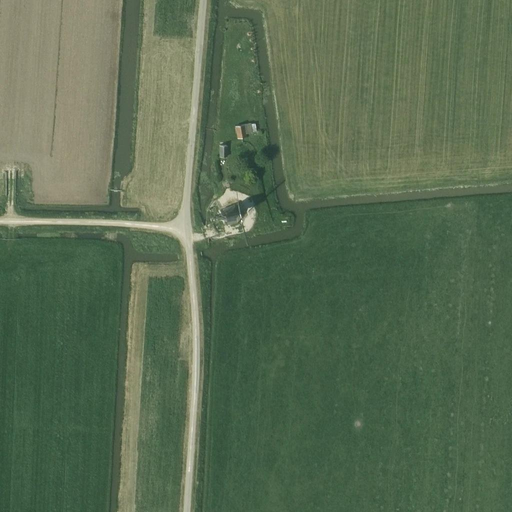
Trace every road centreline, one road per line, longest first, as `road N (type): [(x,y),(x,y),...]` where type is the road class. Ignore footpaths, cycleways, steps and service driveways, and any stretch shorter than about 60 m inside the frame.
road 1 (unclassified): [(186,511),(197,330),(185,230)]
road 2 (unclassified): [(185,230),(203,0)]
road 3 (unclassified): [(185,230),(0,220)]
